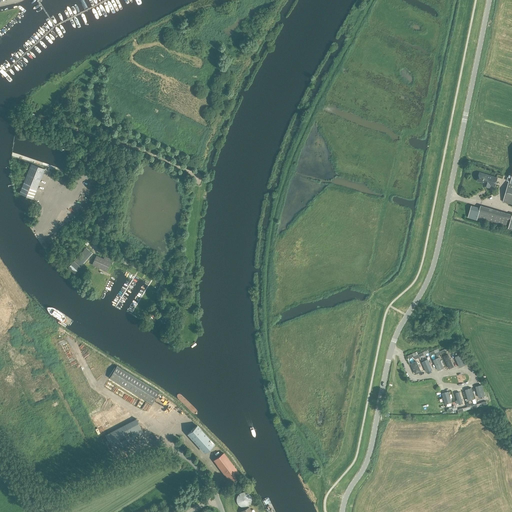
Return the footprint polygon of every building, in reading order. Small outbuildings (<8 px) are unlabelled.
[(31,164),(25,179),(39,184),(45,169),(31,164)] [(497,178),(496,178),(479,173),(477,181),(485,183),(484,186),(489,187),(490,185),(494,186),(497,178)] [(39,184),(25,179),(19,194),(33,199),(39,184)] [(511,182),(510,182),(509,182),(503,202),(511,204),(511,182)] [(478,217),(477,217),(480,208),(471,205),(468,217),(477,220),(478,217)] [(511,215),(496,210),(481,206),(480,208),(477,217),(478,217),(508,226),(511,215)] [(53,235),(46,240),(49,245),(57,240),(53,235)] [(78,266),(90,252),(86,248),(74,261),(73,261),(68,267),(75,273),(80,267),(78,266)] [(105,256),(103,259),(96,256),(92,265),(107,271),(112,260),(105,256)] [(168,281),(164,279),(158,288),(156,292),(160,294),(168,281)] [(448,355),(444,356),(449,368),(453,367),(450,359),(448,355)] [(460,355),(455,357),(459,367),(465,365),(460,355)] [(439,358),(433,360),(438,370),(443,368),(439,358)] [(428,359),(422,362),(426,372),(432,370),(430,364),(428,359)] [(416,361),(411,364),(415,374),(421,371),(418,365),(416,361)] [(111,378),(153,403),(159,393),(117,368),(111,378)] [(481,385),(476,387),(479,397),(484,396),(481,385)] [(471,388),(465,390),(468,401),(471,400),(474,399),(471,388)] [(448,392),(442,393),(445,404),(451,402),(448,392)] [(136,419),(105,435),(114,451),(145,435),(136,419)] [(197,426),(188,434),(205,453),(214,444),(197,426)] [(231,484),(241,476),(224,453),(214,461),(231,484)]
